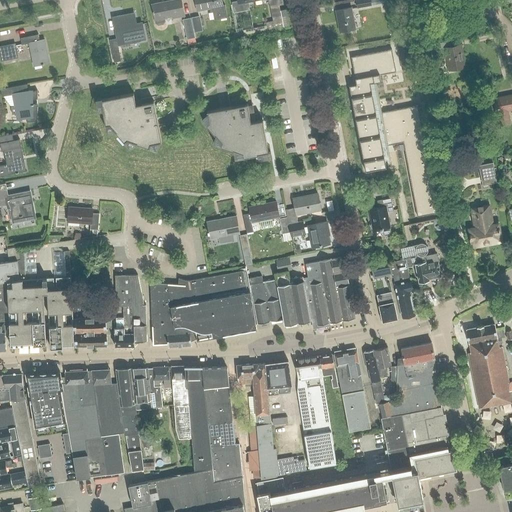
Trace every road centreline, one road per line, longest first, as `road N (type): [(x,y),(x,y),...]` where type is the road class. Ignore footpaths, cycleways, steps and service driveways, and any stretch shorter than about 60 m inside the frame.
road 1 (residential): [(0,360),(301,347),(378,332)]
road 2 (residential): [(130,248),(130,201),(62,187),(51,169),(76,79),(65,0)]
road 3 (residential): [(438,312),(482,511)]
road 4 (residential): [(308,0),(340,171)]
road 5 (residential): [(340,171),(378,332)]
road 6 (unknown): [(340,171),(398,167),(412,230)]
